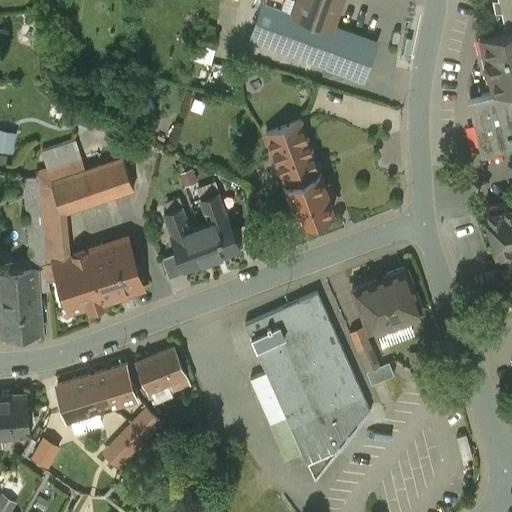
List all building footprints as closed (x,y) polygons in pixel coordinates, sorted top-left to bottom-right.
[(339,0),(295,0),(292,10),(263,0),(262,0),(249,38),(325,64),(338,27),(331,24),(339,0)] [(295,0),(263,0),(292,10),(295,0)] [(511,0),(492,0),(500,29),(511,25),(511,0)] [(511,25),(500,29),(479,34),(492,90),(511,85),(511,25)] [(376,39),(338,27),(325,64),(363,77),(376,39)] [(216,34),(200,30),(197,42),(212,46),(216,34)] [(511,85),(492,90),(481,93),(482,96),(469,99),(481,151),(511,143),(511,85)] [(333,205),(300,118),(265,132),(299,219),(333,205)] [(0,126),(0,148),(14,150),(17,129),(0,126)] [(122,155),(50,179),(61,211),(134,187),(122,155)] [(44,265),(36,175),(22,176),(32,267),(36,266),(44,265)] [(217,191),(200,198),(208,220),(226,214),(217,191)] [(511,198),(511,199),(485,206),(485,205),(483,206),(495,252),(511,247),(511,198)] [(181,205),(163,211),(172,234),(189,227),(181,205)] [(208,220),(199,224),(212,258),(240,247),(227,213),(226,214),(208,220)] [(172,234),(170,234),(183,268),(212,258),(199,224),(189,227),(172,234)] [(126,236),(53,259),(69,308),(141,284),(126,236)] [(44,265),(36,266),(38,290),(49,289),(49,281),(45,281),(44,265)] [(32,267),(0,269),(0,317),(1,334),(41,331),(38,290),(36,266),(32,267)] [(406,266),(352,286),(368,328),(373,326),(375,331),(386,327),(384,322),(407,314),(408,319),(419,314),(418,309),(422,308),(406,266)] [(368,406),(316,290),(244,322),(265,370),(285,414),(306,460),(308,459),(306,455),(332,443),(328,432),(349,423),(346,415),(368,406)] [(174,345),(135,360),(147,390),(170,381),(186,375),(174,345)] [(388,360),(365,370),(371,382),(394,373),(393,372),(392,372),(387,361),(389,360),(388,360)] [(127,363),(58,384),(67,416),(137,395),(127,363)] [(285,414),(265,370),(250,377),(269,421),(285,414)] [(186,375),(170,381),(174,390),(189,384),(186,375)] [(25,391),(0,393),(0,429),(0,433),(29,431),(25,391)] [(368,406),(346,415),(349,423),(356,428),(370,410),(368,406)] [(147,408),(117,438),(129,449),(159,419),(147,408)] [(11,476),(1,492),(13,499),(23,483),(11,476)]
